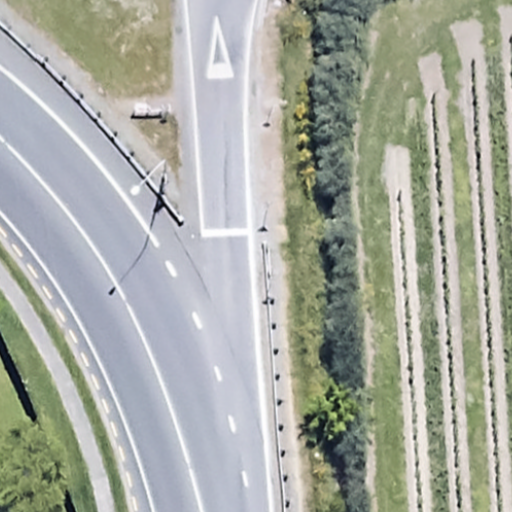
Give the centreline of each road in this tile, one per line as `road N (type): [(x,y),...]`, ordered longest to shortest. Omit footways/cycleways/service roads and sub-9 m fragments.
road 1 (trunk): [(205,0),(221,236),(216,285),(168,399)]
road 2 (trunk): [(0,136),(77,225),(124,300),(168,399)]
